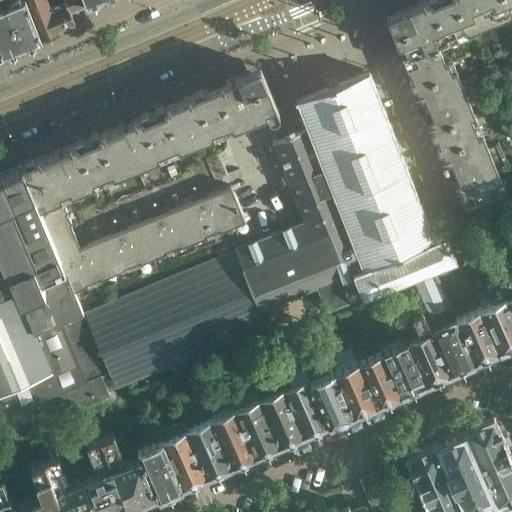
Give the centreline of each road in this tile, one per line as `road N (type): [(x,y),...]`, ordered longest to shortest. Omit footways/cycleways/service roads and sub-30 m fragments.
road 1 (residential): [(511,368),(188,511)]
road 2 (secondary): [(0,137),(323,0)]
road 3 (secondary): [(208,0),(0,86)]
